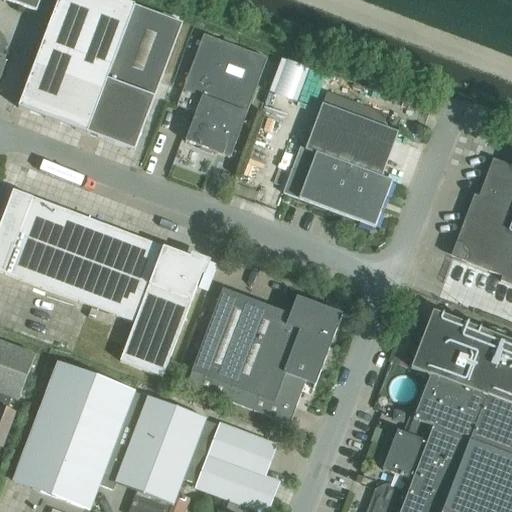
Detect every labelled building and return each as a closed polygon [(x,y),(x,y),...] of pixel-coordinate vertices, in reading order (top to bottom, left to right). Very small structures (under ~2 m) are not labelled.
[(39,0),(0,0),(35,12),(39,0)] [(134,7),(116,0),(58,0),(18,109),(86,135),(134,7)] [(86,135),(134,153),(182,25),(134,7),(86,135)] [(230,159),(267,60),(204,36),(177,107),(196,114),(185,143),(230,159)] [(287,61),(280,59),(262,106),(270,109),(274,98),(273,98),(287,61)] [(308,69),(302,67),(288,103),(294,106),(308,69)] [(300,149),(283,195),(375,229),(392,183),(381,179),(398,134),(382,128),(387,115),(326,93),(322,106),(305,151),(300,149)] [(500,283),(511,287),(511,166),(511,168),(493,161),(479,198),(474,196),(456,244),(453,252),(456,260),(465,264),(502,278),(500,283)] [(163,249),(13,192),(0,226),(0,273),(133,323),(119,361),(161,377),(205,264),(163,249)] [(271,275),(290,280),(294,269),(275,263),(271,275)] [(289,426),(290,424),(306,383),(315,386),(342,316),(297,299),(290,316),(223,291),(186,387),(289,426)] [(412,482),(409,490),(408,494),(386,486),(376,490),(367,511),(511,511),(511,343),(433,313),(411,369),(430,377),(413,421),(469,443),(464,458),(427,444),(412,482)] [(0,430),(7,433),(13,415),(7,413),(12,399),(18,402),(36,357),(0,343),(0,430)] [(396,354),(392,365),(407,370),(411,359),(396,354)] [(99,486),(99,485),(133,393),(58,365),(14,483),(89,511),(99,486)] [(99,486),(112,491),(116,484),(138,492),(130,511),(170,511),(176,497),(181,484),(184,485),(208,421),(133,393),(99,485),(99,486)] [(276,447),(208,421),(184,485),(229,502),(255,511),(267,511),(279,484),(264,478),(276,447)] [(469,443),(413,421),(412,421),(406,435),(389,429),(381,450),(389,453),(382,471),(412,482),(427,444),(464,458),(469,443)] [(170,511),(185,511),(189,502),(176,497),(170,511)] [(255,511),(229,502),(224,511),(255,511)]
